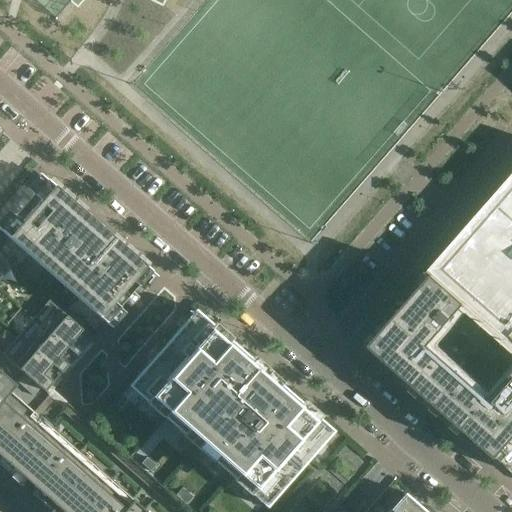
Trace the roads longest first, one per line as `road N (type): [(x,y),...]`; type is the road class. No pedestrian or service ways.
road 1 (residential): [(0,84),(312,362)]
road 2 (residential): [(312,362),(511,138)]
road 3 (residential): [(312,362),(488,511)]
